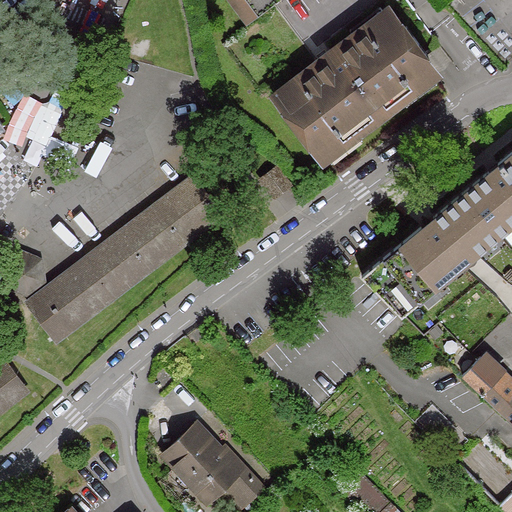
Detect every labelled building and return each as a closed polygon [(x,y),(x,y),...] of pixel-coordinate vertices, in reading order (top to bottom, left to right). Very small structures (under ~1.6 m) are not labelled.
[(233,0),(252,24),(260,18),(245,0),(233,0)] [(245,0),(260,18),(276,6),(283,0),(245,0)] [(386,10),(279,94),(327,157),(436,75),(387,10),(386,10)] [(426,226),(367,275),(407,315),(443,285),(437,277),(459,257),(472,246),(480,254),(511,227),(511,154),(503,162),(508,168),(498,176),(493,170),(438,216),(444,221),(432,231),(426,226)] [(503,162),(493,170),(498,176),(508,168),(503,162)] [(75,268),(30,302),(59,341),(106,305),(223,215),(194,177),(75,268)] [(444,221),(438,216),(426,226),(432,231),(444,221)] [(467,264),(480,254),(472,246),(459,257),(467,264)] [(9,265),(12,290),(29,297),(46,284),(46,283),(44,264),(24,255),(23,256),(9,265)] [(437,277),(443,285),(467,264),(459,257),(437,277)] [(473,356),(476,353),(510,318),(492,300),(491,299),(454,337),(473,356)] [(511,422),(511,387),(482,358),(464,376),(496,406),(511,422)] [(6,361),(0,365),(0,412),(29,390),(6,361)] [(223,449),(200,423),(165,454),(176,467),(180,463),(200,485),(196,489),(208,503),(223,487),(232,479),(251,499),(264,487),(237,459),(233,462),(223,449)] [(226,446),(223,449),(233,462),(237,459),(226,446)] [(383,511),(397,511),(355,466),(347,473),(358,487),(356,489),(375,511),(378,511),(380,510),(382,510),(383,511)] [(511,511),(511,472),(490,495),(507,511),(511,511)] [(251,499),(232,479),(223,487),(242,507),(251,499)] [(283,490),(276,482),(253,502),(260,510),(283,490)]
